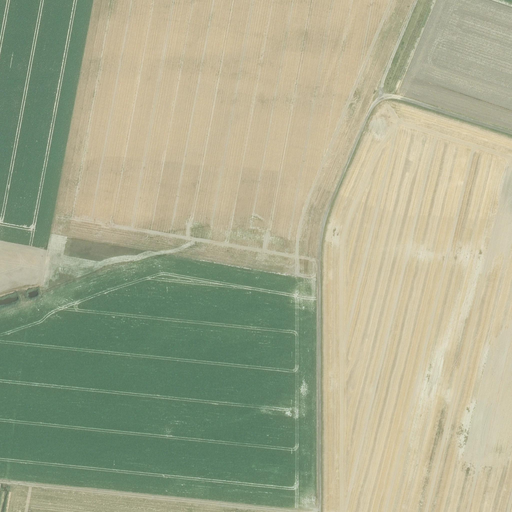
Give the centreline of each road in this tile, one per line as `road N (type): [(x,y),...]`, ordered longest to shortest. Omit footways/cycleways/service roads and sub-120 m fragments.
road 1 (track): [(380,98),(321,229),(318,511)]
road 2 (track): [(292,511),(0,481)]
road 3 (track): [(511,133),(380,98)]
